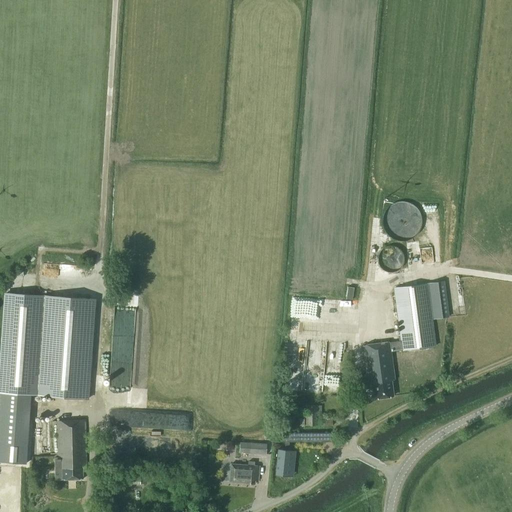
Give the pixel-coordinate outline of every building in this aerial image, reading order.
[(389,231),(419,231),(420,203),(390,202),(389,231)] [(379,252),(391,271),(407,261),(395,242),(379,252)] [(431,319),(448,316),(443,281),(394,288),(402,341),(390,343),(390,342),(363,346),(369,384),(373,384),(376,399),(394,397),(391,381),(396,380),(391,352),(403,350),(403,351),(435,346),(431,319)] [(347,297),(354,298),(357,286),(350,284),(347,297)] [(0,349),(0,393),(38,396),(88,399),(95,299),(45,296),(4,293),(0,349)] [(117,319),(131,321),(132,311),(119,309),(117,319)] [(318,405),(305,405),(305,425),(318,425),(318,405)] [(321,426),(333,425),(333,416),(321,417),(321,426)] [(83,468),(88,468),(86,421),(33,423),(33,455),(58,454),(58,458),(55,458),(55,480),(83,479),(83,468)] [(240,453),(247,453),(266,454),(267,443),(240,442),(240,453)] [(23,446),(0,443),(0,463),(22,465),(23,446)] [(277,448),(275,474),(288,475),(291,450),(288,449),(284,449),(277,448)] [(246,485),(255,486),(255,482),(258,482),(259,468),(254,468),(255,464),(248,463),(248,467),(231,466),(230,483),(246,485)]
